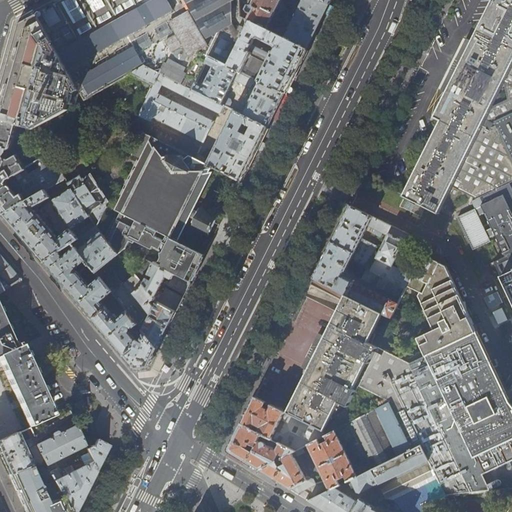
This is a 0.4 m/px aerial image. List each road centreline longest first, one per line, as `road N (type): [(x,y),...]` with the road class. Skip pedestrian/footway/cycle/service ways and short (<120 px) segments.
road 1 (primary): [(172,440),(395,0)]
road 2 (residential): [(172,440),(0,236)]
road 3 (residential): [(291,511),(172,440)]
